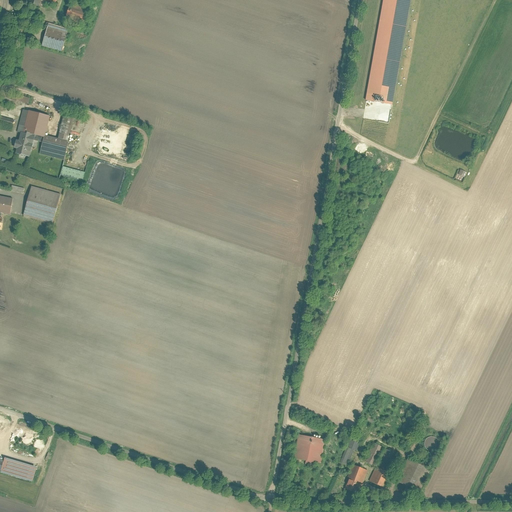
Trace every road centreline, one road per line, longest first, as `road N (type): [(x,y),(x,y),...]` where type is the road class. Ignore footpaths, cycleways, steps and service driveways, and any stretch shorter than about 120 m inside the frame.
road 1 (unclassified): [(268,500),(355,0)]
road 2 (unclassified): [(0,408),(268,500)]
road 3 (unclassified): [(268,500),(511,501)]
road 4 (track): [(333,122),(456,183)]
